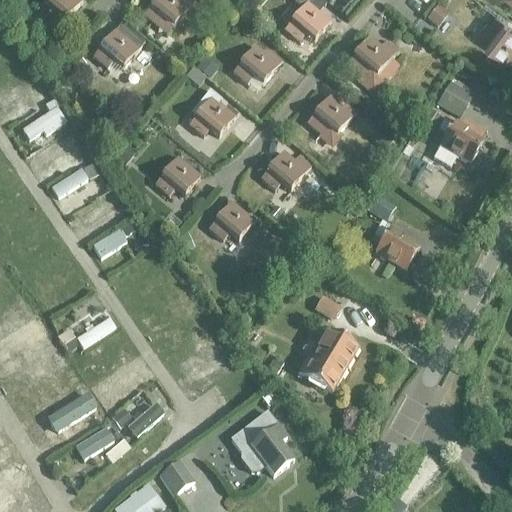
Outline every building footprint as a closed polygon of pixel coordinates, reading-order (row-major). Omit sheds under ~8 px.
[(45,20),(59,32),(81,5),(74,0),(46,0),(42,4),(51,12),(45,20)] [(184,0),(178,0),(177,1),(175,0),(159,0),(144,18),(167,38),(193,7),(184,0)] [(216,17),(225,24),(238,7),(229,0),(216,17)] [(306,39),(315,46),(331,26),(308,7),(285,34),(300,46),(306,39)] [(486,46),(510,64),(511,60),(511,26),(497,15),(486,30),(494,35),(486,46)] [(113,66),(122,73),(144,47),(121,27),(92,61),(107,73),(113,66)] [(384,43),(379,51),(367,42),(345,69),(361,81),(367,74),(384,87),(399,68),(391,62),(397,53),(384,43)] [(270,55),(266,59),(255,50),(233,76),(247,88),(253,81),(262,89),(282,66),(270,55)] [(437,107),(460,122),(474,100),(451,86),(437,107)] [(50,116),(22,135),(30,145),(43,136),(46,141),(67,126),(57,112),(60,111),(64,108),(58,100),(45,109),(50,116)] [(210,133),(219,140),(235,122),(212,102),(189,128),(203,141),(210,133)] [(344,107),(340,111),(329,102),(306,129),(321,141),(327,134),(336,141),(356,118),(344,107)] [(453,127),(452,128),(444,123),(434,138),(443,143),(439,150),(440,151),(434,161),(451,172),(457,161),(469,169),(483,146),(453,127)] [(84,153),(75,158),(83,172),(82,172),(89,184),(100,178),(94,168),(93,168),(84,153)] [(281,188),(291,196),(307,177),(283,157),(261,183),(275,195),(281,188)] [(177,193),(185,200),(201,182),(177,161),(155,188),(171,200),(177,193)] [(82,174),(51,193),(58,203),(88,184),(82,174)] [(368,215),(386,227),(396,213),(377,201),(368,215)] [(229,238),(240,246),(256,227),(232,207),(210,234),(223,245),(229,238)] [(388,234),(388,235),(379,230),(372,242),(380,247),(374,257),(404,275),(418,252),(388,234)] [(119,235),(93,251),(101,263),(126,247),(119,235)] [(77,343),(83,353),(116,333),(109,323),(94,332),(92,329),(83,334),(86,337),(77,343)] [(57,341),(68,356),(79,349),(68,333),(57,341)] [(297,376),(331,397),(358,353),(329,335),(311,364),(306,361),(297,376)] [(265,471),(273,481),(293,466),(280,448),(286,443),(266,417),(230,444),(241,458),(240,464),(250,477),(257,477),(265,471)] [(159,480),(174,501),(195,486),(180,466),(159,480)] [(165,511),(148,489),(136,497),(135,496),(129,500),(130,502),(116,511),(165,511)]
